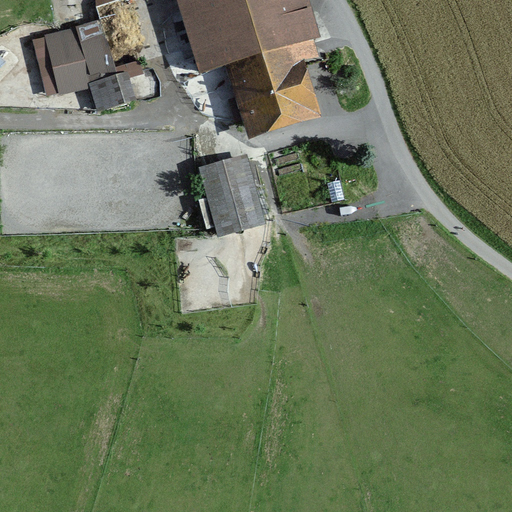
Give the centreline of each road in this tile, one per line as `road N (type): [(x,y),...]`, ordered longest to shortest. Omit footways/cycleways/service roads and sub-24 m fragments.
road 1 (track): [(0,116),(104,121),(173,108),(269,147),(393,122)]
road 2 (unclassified): [(344,0),(438,209)]
